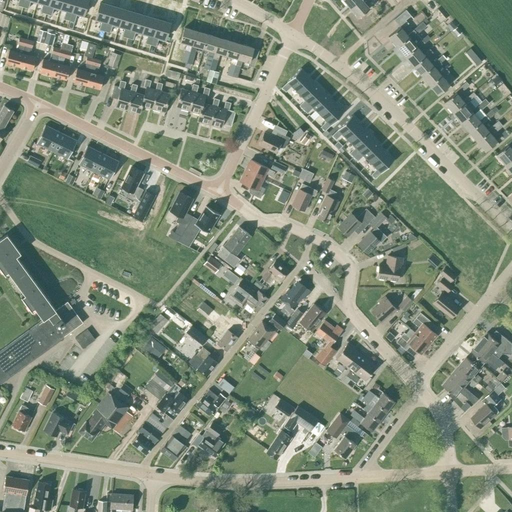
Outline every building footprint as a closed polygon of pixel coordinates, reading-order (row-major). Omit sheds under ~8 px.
[(30,2),(36,3),(37,0),(24,0),(22,7),(28,8),(30,2)] [(49,0),(37,0),(36,3),(42,5),(40,12),(46,14),(49,0)] [(49,0),(46,14),(51,15),(53,8),(59,10),(62,0),(49,0)] [(63,19),(69,20),(74,0),(62,0),(59,10),(65,12),(63,19)] [(87,0),(74,0),(69,20),(74,22),(76,15),(83,17),(87,0)] [(342,0),(350,8),(359,0),(342,0)] [(368,0),(359,0),(350,8),(358,18),(369,8),(365,4),(368,0)] [(104,31),(112,6),(100,3),(94,21),(101,23),(99,29),(104,31)] [(112,26),(118,28),(123,10),(112,6),(104,31),(110,33),(112,26)] [(135,13),(123,10),(118,28),(124,29),(122,36),(127,38),(135,13)] [(396,46),(408,36),(407,35),(402,29),(408,24),(405,20),(410,15),(406,10),(394,20),(399,26),(398,26),(399,27),(388,37),(396,46)] [(135,33),(141,34),(146,16),(135,13),(127,38),(133,40),(135,33)] [(158,20),(146,16),(141,34),(147,36),(145,43),(150,45),(158,20)] [(158,20),(150,45),(156,46),(158,39),(164,41),(170,23),(158,20)] [(451,31),(456,27),(451,21),(446,26),(451,31)] [(408,36),(396,46),(404,56),(416,46),(415,45),(421,39),(417,34),(426,26),(422,22),(413,30),(407,35),(408,36)] [(181,62),(186,63),(195,31),(184,27),(180,42),(186,44),(181,62)] [(54,35),(55,31),(48,29),(43,44),(51,46),(55,35),(54,35)] [(36,41),(43,43),(46,31),(39,30),(36,41)] [(203,48),(207,34),(195,31),(186,63),(191,64),(196,47),(203,48)] [(208,70),(209,70),(218,38),(207,34),(203,48),(209,50),(204,68),(208,70)] [(404,56),(412,66),(424,56),(423,54),(418,48),(428,40),(425,36),(421,39),(415,45),(416,46),(404,56)] [(5,63),(19,66),(26,40),(19,38),(18,45),(19,45),(17,52),(9,50),(5,63)] [(230,41),(218,38),(209,70),(214,71),(219,53),(226,55),(230,41)] [(26,40),(19,66),(32,70),(36,57),(28,55),(30,48),(31,48),(33,42),(26,40)] [(241,44),(230,41),(226,55),(231,57),(226,75),(232,77),(241,44)] [(66,80),(70,67),(62,65),(64,57),(69,59),(73,45),(62,42),(60,49),(52,76),(66,80)] [(84,56),(87,57),(83,70),(76,69),(73,81),(86,85),(91,65),(93,58),(92,58),(95,45),(88,43),(84,56)] [(253,48),(241,44),(232,77),(237,78),(242,60),(249,62),(248,66),(254,67),(257,57),(250,56),(253,48)] [(39,72),(52,76),(60,49),(53,47),(49,61),(42,59),(39,72)] [(423,54),(424,56),(412,66),(421,75),(433,65),(431,64),(426,58),(432,53),(429,49),(423,54)] [(108,66),(115,69),(120,56),(112,53),(108,66)] [(431,64),(433,65),(421,75),(429,85),(441,75),(440,73),(434,67),(445,59),(442,55),(431,64)] [(99,67),(101,61),(93,58),(91,65),(86,85),(100,89),(103,76),(96,74),(98,67),(99,67)] [(300,68),(281,87),(285,92),(291,86),(298,93),(311,79),(300,68)] [(440,73),(441,75),(429,85),(437,95),(449,85),(443,77),(449,72),(446,68),(440,73)] [(166,77),(174,79),(176,72),(168,70),(166,77)] [(214,71),(209,70),(206,81),(215,84),(219,73),(214,71)] [(157,90),(155,90),(148,88),(150,81),(146,79),(144,87),(146,87),(144,95),(141,106),(152,109),(157,90)] [(322,90),(311,79),(298,93),(304,99),(299,105),(303,109),(322,90)] [(115,107),(127,110),(132,92),(130,91),(123,89),(125,83),(120,81),(119,86),(115,85),(111,97),(118,99),(115,107)] [(511,90),(505,82),(490,93),(498,102),(511,90)] [(157,83),(155,90),(157,90),(152,109),(164,112),(169,94),(160,91),(162,84),(157,83)] [(464,102),(462,101),(457,95),(467,86),(464,83),(454,92),(455,93),(444,102),(452,112),(464,102)] [(130,91),(132,92),(127,110),(139,114),(141,106),(144,95),(135,93),(137,86),(132,84),(130,91)] [(193,92),(195,92),(197,85),(192,84),(190,91),(181,89),(176,107),(187,110),(193,92)] [(187,110),(199,114),(202,102),(204,95),(206,96),(208,89),(203,87),(201,94),(195,92),(193,92),(187,110)] [(307,113),(312,108),(319,114),(333,100),(322,90),(303,109),(307,113)] [(452,112),(460,122),(472,112),(471,110),(475,107),(470,101),(476,96),(473,94),(472,92),(462,101),(464,102),(452,112)] [(209,125),(215,106),(217,107),(218,100),(213,99),(211,105),(202,102),(199,114),(197,121),(209,125)] [(471,110),(472,112),(460,122),(468,131),(480,121),(479,120),(474,114),(487,103),(484,99),(475,107),(471,110)] [(319,114),(326,121),(320,126),(324,131),(344,111),(333,100),(319,114)] [(215,106),(209,125),(221,128),(222,124),(230,126),(234,111),(228,110),(230,104),(225,102),(223,108),(217,107),(215,106)] [(2,130),(13,110),(4,105),(0,111),(0,140),(5,131),(2,130)] [(479,120),(480,121),(468,131),(476,141),(488,131),(487,129),(482,124),(494,113),(492,112),(491,110),(485,115),(479,120)] [(348,140),(362,127),(351,116),(331,135),(336,139),(341,134),(348,140)] [(485,151),(496,141),(491,135),(501,127),(497,121),(493,124),(487,129),(488,131),(476,141),(485,151)] [(36,143),(52,151),(61,133),(45,125),(36,143)] [(289,137),(286,136),(288,130),(277,125),(271,136),(264,132),(258,144),(275,152),(278,145),(284,148),(289,137)] [(349,153),(353,157),(372,137),(362,127),(348,140),(355,147),(349,153)] [(292,134),(296,139),(303,133),(299,128),(292,134)] [(52,151),(67,159),(76,141),(61,133),(52,151)] [(302,142),(306,144),(312,136),(308,133),(302,142)] [(504,165),(511,158),(511,149),(509,147),(511,144),(511,135),(511,136),(511,137),(511,138),(506,144),(507,145),(496,155),(504,165)] [(383,148),(372,137),(353,157),(357,161),(363,155),(369,162),(383,148)] [(94,172),(102,154),(87,146),(78,164),(94,172)] [(394,159),(383,148),(369,162),(376,169),(370,174),(375,179),(394,159)] [(109,180),(118,162),(102,154),(94,172),(109,180)] [(30,155),(26,163),(37,168),(41,160),(30,155)] [(250,160),(245,171),(262,179),(265,173),(272,176),(275,171),(250,160)] [(271,168),(283,174),(286,167),(274,161),(271,168)] [(136,202),(143,189),(136,186),(143,174),(130,167),(120,187),(127,191),(125,196),(136,202)] [(298,177),(309,182),(313,173),(302,168),(298,177)] [(240,182),(251,187),(249,193),(260,198),(264,188),(259,185),(262,179),(245,171),(240,182)] [(342,176),(352,181),(354,176),(345,171),(342,176)] [(71,180),(72,176),(68,174),(65,181),(72,185),(73,181),(71,180)] [(335,192),(329,189),(333,181),(326,177),(321,190),(327,193),(319,209),(320,210),(317,217),(327,222),(331,214),(332,215),(338,201),(333,199),(335,192)] [(403,177),(397,192),(443,210),(448,195),(403,177)] [(302,183),(291,205),(303,211),(311,194),(315,196),(317,190),(302,183)] [(99,188),(95,196),(100,198),(104,191),(99,188)] [(364,192),(369,196),(372,193),(367,188),(364,192)] [(146,190),(140,201),(146,204),(145,207),(148,208),(154,195),(146,190)] [(170,211),(177,214),(177,217),(175,221),(186,227),(192,216),(185,213),(192,198),(179,192),(170,211)] [(219,214),(206,206),(197,220),(192,216),(178,240),(189,247),(189,246),(188,246),(197,233),(200,228),(208,233),(219,214)] [(366,208),(356,218),(350,213),(337,227),(347,236),(353,230),(357,234),(374,217),(366,208)] [(374,229),(371,232),(370,231),(357,244),(367,253),(379,241),(380,242),(386,237),(376,227),(385,217),(381,212),(369,224),(374,229)] [(434,229),(480,246),(485,231),(440,214),(434,229)] [(387,219),(391,223),(395,219),(390,215),(387,219)] [(239,226),(231,236),(243,245),(251,236),(239,226)] [(168,237),(177,241),(180,235),(174,232),(170,231),(168,237)] [(20,297),(31,312),(35,309),(43,319),(0,350),(0,382),(9,376),(82,322),(67,301),(55,310),(16,256),(20,252),(7,234),(0,238),(0,268),(5,275),(8,273),(24,294),(20,297)] [(243,245),(231,236),(222,247),(217,255),(224,260),(230,252),(235,255),(243,245)] [(211,254),(217,245),(214,242),(207,251),(211,254)] [(477,249),(464,279),(478,285),(491,255),(477,249)] [(378,264),(376,279),(385,281),(385,279),(397,280),(399,268),(401,269),(402,258),(387,255),(385,265),(378,264)] [(214,273),(221,264),(209,256),(203,264),(214,273)] [(261,278),(266,281),(270,285),(275,280),(279,283),(289,271),(275,260),(261,278)] [(244,268),(238,264),(233,270),(239,275),(244,268)] [(440,272),(450,281),(454,277),(444,268),(440,272)] [(219,277),(228,283),(233,277),(224,271),(219,277)] [(437,282),(448,292),(452,287),(441,278),(437,282)] [(256,280),(253,284),(260,289),(263,285),(256,280)] [(257,311),(267,298),(258,291),(256,293),(240,281),(228,298),(242,308),(247,300),(251,303),(249,305),(257,311)] [(287,305),(283,310),(289,315),(294,309),(292,308),(302,296),(304,298),(310,291),(296,281),(290,289),(288,288),(279,299),(287,305)] [(441,292),(432,303),(444,313),(445,312),(451,317),(459,308),(452,303),(453,302),(441,292)] [(390,315),(397,310),(384,296),(378,302),(379,303),(370,311),(381,322),(389,314),(390,315)] [(397,306),(403,311),(411,301),(405,296),(397,306)] [(196,310),(213,324),(219,316),(203,302),(196,310)] [(299,322),(311,332),(325,313),(313,304),(299,322)] [(297,310),(286,323),(292,327),(302,314),(297,310)] [(407,317),(409,314),(406,312),(400,319),(405,322),(409,318),(407,317)] [(275,313),(269,321),(280,330),(286,322),(275,313)] [(419,327),(414,333),(428,344),(436,335),(425,325),(429,320),(420,313),(412,322),(419,327)] [(219,324),(215,330),(217,332),(213,336),(219,341),(217,343),(226,350),(237,337),(227,330),(222,336),(221,335),(229,325),(221,318),(217,323),(219,324)] [(315,359),(319,362),(318,364),(322,368),(336,350),(330,346),(343,330),(336,325),(335,327),(324,320),(315,331),(328,341),(325,346),(318,355),(315,359)] [(268,340),(275,332),(261,321),(247,339),(259,349),(261,346),(265,349),(271,342),(268,340)] [(154,325),(151,329),(156,333),(159,329),(154,325)] [(186,332),(203,346),(208,339),(191,326),(186,332)] [(91,334),(87,329),(74,338),(78,344),(91,334)] [(428,344),(414,333),(409,329),(405,334),(403,332),(396,342),(405,349),(409,344),(421,354),(428,344)] [(487,332),(479,341),(498,357),(502,352),(511,354),(511,346),(511,342),(504,336),(499,342),(487,332)] [(78,344),(82,349),(95,340),(91,334),(78,344)] [(153,342),(154,342),(149,338),(144,344),(158,354),(162,348),(158,345),(158,346),(153,342)] [(170,347),(172,344),(165,338),(162,341),(170,347)] [(503,362),(498,357),(479,341),(471,350),(485,362),(487,360),(496,367),(498,365),(500,366),(503,362)] [(341,372),(346,366),(356,352),(346,344),(336,358),(343,363),(341,365),(339,364),(336,368),(341,372)] [(197,368),(207,376),(217,363),(207,355),(209,353),(202,347),(195,356),(199,359),(194,364),(198,367),(197,368)] [(346,383),(349,378),(351,379),(366,359),(356,352),(346,366),(352,371),(351,372),(349,371),(342,380),(346,383)] [(253,365),(259,357),(255,353),(248,361),(253,365)] [(466,357),(458,366),(478,383),(482,378),(478,375),(476,377),(474,375),(480,368),(466,357)] [(366,359),(351,379),(355,382),(358,378),(356,377),(358,375),(365,380),(376,366),(366,359)] [(474,387),(478,383),(458,366),(451,375),(464,387),(470,380),(471,382),(470,384),(474,387)] [(338,376),(341,372),(336,368),(333,372),(338,376)] [(150,378),(165,390),(172,381),(157,369),(150,378)] [(508,375),(502,370),(496,377),(502,382),(508,375)] [(470,392),(464,387),(451,375),(442,385),(456,397),(460,392),(462,393),(466,396),(474,403),(478,398),(470,392)] [(181,386),(186,380),(182,377),(178,383),(181,386)] [(490,392),(494,387),(490,383),(485,388),(490,392)] [(188,399),(177,391),(179,389),(173,384),(171,386),(156,405),(164,411),(168,406),(178,413),(188,399)] [(37,401),(45,405),(53,390),(45,385),(37,401)] [(19,398),(26,401),(31,391),(25,388),(19,398)] [(217,407),(225,398),(220,393),(217,396),(208,389),(203,396),(203,395),(195,404),(208,415),(215,406),(217,407)] [(84,406),(87,401),(68,390),(65,395),(84,406)] [(485,397),(489,401),(471,417),(481,428),(499,412),(494,406),(501,399),(493,390),(485,397)] [(368,391),(365,395),(386,411),(394,401),(382,392),(378,398),(368,391)] [(108,392),(92,413),(93,414),(87,422),(85,421),(78,431),(91,441),(104,423),(118,433),(132,415),(126,411),(128,407),(108,392)] [(367,413),(378,421),(386,411),(365,395),(361,400),(366,404),(362,409),(367,413)] [(288,416),(294,408),(280,398),(274,407),(288,416)] [(465,411),(471,406),(466,401),(461,407),(465,411)] [(223,413),(228,406),(224,403),(219,410),(223,413)] [(28,424),(31,417),(26,414),(29,409),(21,405),(15,417),(16,418),(12,425),(23,431),(27,423),(28,424)] [(297,406),(283,427),(284,427),(290,432),(296,422),(310,431),(317,435),(323,426),(316,421),(317,420),(297,406)] [(371,431),(378,421),(367,413),(363,418),(353,410),(350,415),(353,417),(360,422),(371,431)] [(250,423),(255,416),(248,411),(243,418),(250,423)] [(64,418),(52,412),(44,430),(56,436),(59,430),(67,434),(72,423),(64,419),(64,418)] [(333,449),(344,458),(355,444),(349,439),(355,432),(346,425),(349,421),(340,414),(327,431),(336,438),(340,433),(343,436),(333,449)] [(132,443),(145,454),(166,428),(149,415),(136,432),(139,434),(132,443)] [(357,426),(360,422),(353,417),(350,421),(357,426)] [(224,443),(215,437),(221,428),(212,422),(202,435),(200,433),(194,441),(199,444),(197,445),(214,457),(224,443)] [(160,450),(173,460),(184,445),(177,440),(180,436),(185,439),(190,433),(179,425),(171,435),(171,436),(160,450)] [(509,439),(510,446),(511,445),(511,426),(502,427),(503,436),(505,439),(509,439)] [(290,432),(284,427),(281,431),(280,430),(266,452),(276,459),(291,437),(289,436),(291,433),(290,432)] [(315,442),(307,452),(314,457),(321,447),(315,442)] [(10,511),(22,511),(26,496),(28,480),(5,476),(2,494),(5,494),(2,511),(10,511)] [(49,483),(38,481),(36,490),(33,508),(39,509),(39,508),(50,510),(52,500),(47,499),(49,483)] [(83,490),(82,489),(78,488),(77,489),(72,489),(71,496),(66,496),(63,511),(73,511),(74,507),(82,508),(85,491),(83,490)] [(110,508),(132,509),(132,495),(111,494),(110,508)] [(96,511),(105,511),(106,501),(98,501),(96,511)]
